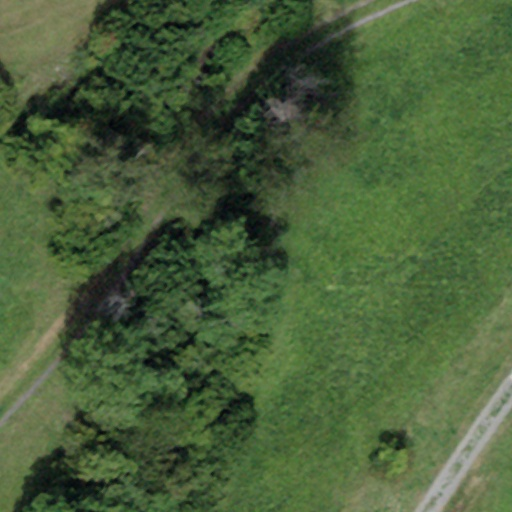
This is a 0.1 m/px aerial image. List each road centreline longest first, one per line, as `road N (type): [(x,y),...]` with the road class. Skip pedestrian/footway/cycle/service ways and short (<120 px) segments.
road 1 (track): [(381,0),(346,17),(262,85),(92,317),(0,422)]
road 2 (track): [(511,389),(432,511)]
